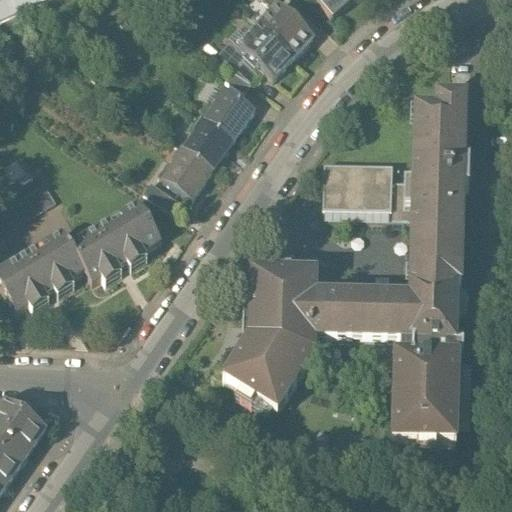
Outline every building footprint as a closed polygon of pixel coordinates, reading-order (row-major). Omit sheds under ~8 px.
[(11,0),(0,4),(0,27),(60,0),(11,0)] [(310,0),(311,1),(331,25),(360,0),(310,0)] [(278,11),(258,32),(292,65),(312,45),(297,30),(278,11)] [(273,86),(292,65),(258,32),(238,52),(261,74),(273,86)] [(224,96),(202,127),(231,147),(253,117),(224,96)] [(436,451),(454,451),(457,366),(461,366),(461,353),(455,353),(455,318),(461,317),(466,313),(467,307),(466,301),(462,297),(456,296),(456,294),(460,294),(465,105),(435,105),(434,117),(413,116),(411,191),(410,231),(408,306),(387,305),(388,291),(374,291),(374,305),(314,303),(315,282),(294,281),(294,275),(264,274),(265,280),(249,280),(248,309),(242,309),(241,347),(247,348),(222,387),(239,399),(235,406),(250,416),(255,408),(276,421),(314,361),(312,360),(312,348),(363,350),(363,362),(369,363),(373,366),(377,369),(381,373),(387,376),(394,377),(391,449),(416,450),(416,459),(436,459),(436,451)] [(222,160),(231,147),(202,127),(182,156),(211,176),(222,160)] [(211,176),(182,156),(161,185),(190,206),(211,176)] [(391,175),(323,174),(322,220),(327,220),(327,229),(410,231),(411,191),(391,190),(391,175)] [(55,207),(44,188),(0,214),(0,232),(4,238),(55,207)] [(137,211),(68,252),(83,280),(91,292),(100,286),(104,293),(121,283),(117,276),(122,274),(126,271),(130,277),(146,267),(142,261),(160,250),(137,211)] [(0,276),(0,295),(15,321),(27,314),(31,320),(48,310),(44,304),(49,301),(53,299),(56,305),(73,295),(70,288),(83,280),(68,252),(61,240),(0,276)] [(5,410),(0,417),(0,496),(2,498),(23,468),(45,437),(5,410)]
